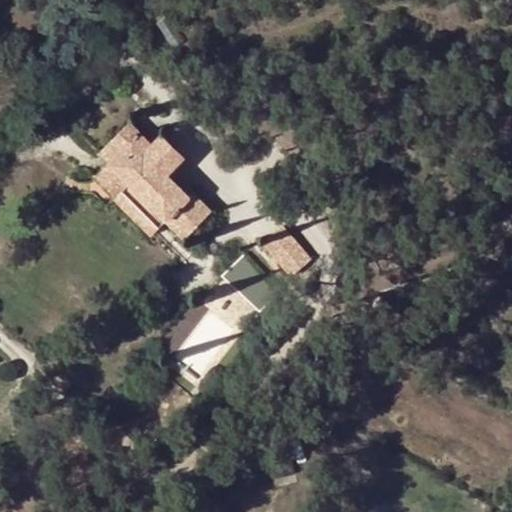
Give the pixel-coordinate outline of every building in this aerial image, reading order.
[(114,198),(127,184),(165,220),(184,239),(210,212),(191,195),(187,199),(164,177),(182,158),(160,136),(150,146),(128,124),(109,143),(119,153),(107,164),(118,174),(104,189),(114,198)] [(109,143),(98,154),(103,160),(107,164),(119,153),(109,143)] [(104,189),(118,174),(107,164),(93,178),(104,189)] [(165,220),(127,184),(114,198),(152,235),(165,220)] [(291,276),(310,260),(281,227),(279,228),(264,241),(262,243),(291,276)] [(279,294),(243,254),(221,276),(259,313),(279,294)] [(202,380),(236,327),(192,299),(158,352),(202,380)] [(158,377),(149,370),(143,378),(152,385),(158,377)]
